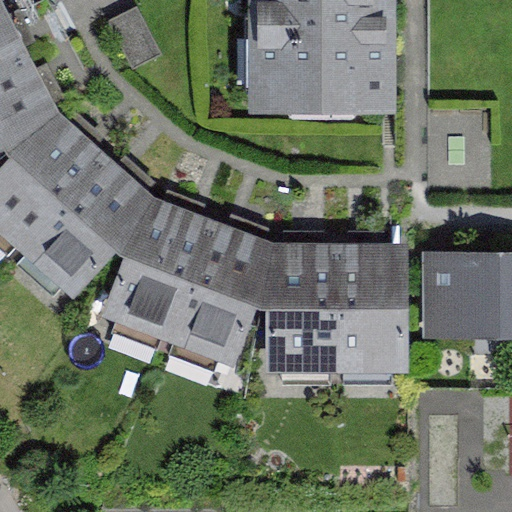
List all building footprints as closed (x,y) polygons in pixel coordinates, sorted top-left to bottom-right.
[(0,0),(0,75),(35,58),(4,0),(0,0)] [(394,117),(394,0),(252,0),(252,117),(394,117)] [(68,115),(35,58),(0,75),(0,155),(33,142),(68,115)] [(117,156),(68,115),(33,142),(0,175),(0,219),(28,246),(117,156)] [(170,202),(117,156),(28,246),(83,295),(141,240),(170,202)] [(224,221),(170,202),(141,240),(109,308),(173,333),(224,221)] [(281,242),(224,221),(173,333),(243,363),(276,293),(281,242)] [(417,241),(346,242),(347,365),(418,365),(417,241)] [(346,242),(281,242),(276,293),(274,367),(347,365),(346,242)] [(511,252),(425,254),(425,333),(511,332),(511,252)]
